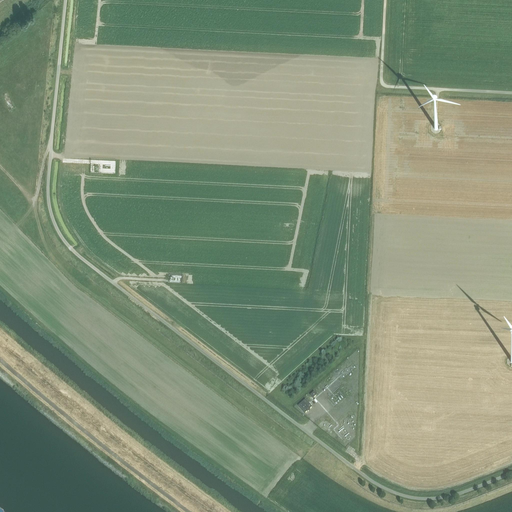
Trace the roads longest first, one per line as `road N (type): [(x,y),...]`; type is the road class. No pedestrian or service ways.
road 1 (unclassified): [(65,0),(48,182),(62,239),(381,489),(442,498),(511,474)]
road 2 (unclassified): [(186,511),(0,360)]
